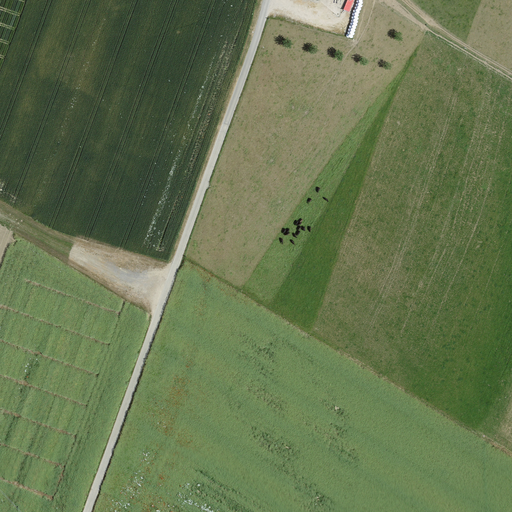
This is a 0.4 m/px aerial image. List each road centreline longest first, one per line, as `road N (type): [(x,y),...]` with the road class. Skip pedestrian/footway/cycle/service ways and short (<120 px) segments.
road 1 (track): [(266,0),(87,511)]
road 2 (track): [(164,297),(0,202)]
